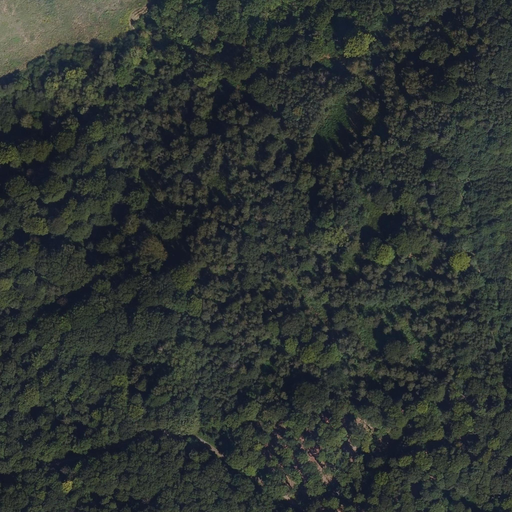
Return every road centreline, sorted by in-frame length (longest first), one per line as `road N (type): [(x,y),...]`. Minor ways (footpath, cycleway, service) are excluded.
road 1 (track): [(161,109),(237,66),(294,79),(300,94),(303,234),(226,310),(202,372),(204,423),(189,436)]
road 2 (track): [(303,234),(360,179),(435,155),(477,119),(511,110)]
road 3 (track): [(0,479),(131,441),(189,436)]
road 4 (track): [(444,0),(423,28),(383,51),(374,73),(339,77),(312,100),(300,94)]
road 5 (track): [(189,436),(304,511)]
